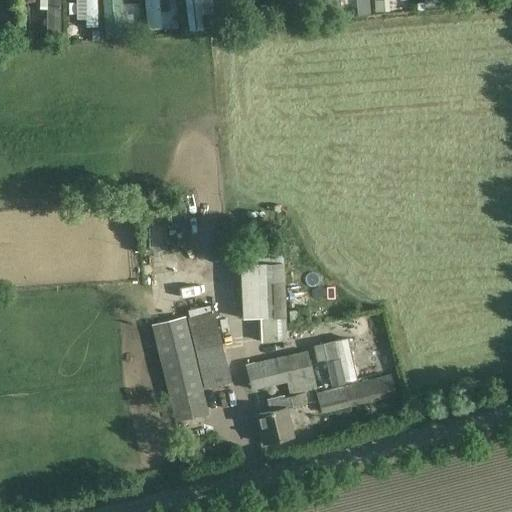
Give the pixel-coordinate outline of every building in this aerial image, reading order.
[(34,0),(35,10),(49,10),(48,0),(34,0)] [(69,0),(71,18),(87,16),(85,0),(69,0)] [(89,0),(90,24),(111,23),(110,0),(89,0)] [(157,16),(155,0),(130,0),(132,18),(157,16)] [(139,201),(140,216),(152,215),(151,201),(139,201)] [(240,265),(243,319),(261,318),(261,341),(286,340),(283,264),(240,265)] [(189,318),(201,368),(205,388),(230,382),(214,312),(189,318)] [(152,327),(171,402),(176,422),(207,414),(184,319),(152,327)] [(363,339),(364,365),(375,365),(373,338),(363,339)] [(293,379),(296,393),(316,388),(306,351),(245,366),(251,389),(293,379)] [(391,376),(318,393),(323,411),(395,394),(391,376)] [(303,393),(290,396),(284,398),(283,396),(267,400),(269,412),(256,415),(258,424),(263,443),(292,436),(286,409),(306,404),(303,393)]
